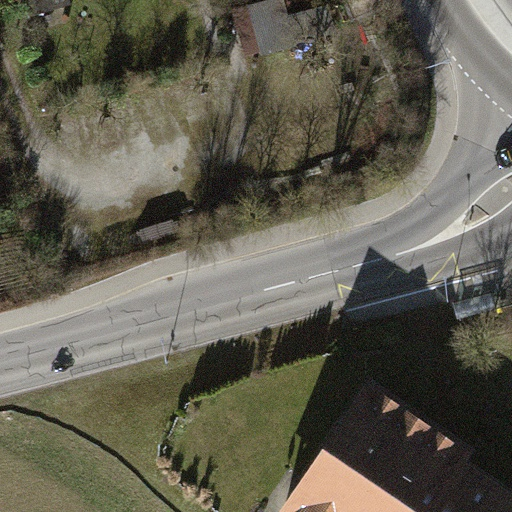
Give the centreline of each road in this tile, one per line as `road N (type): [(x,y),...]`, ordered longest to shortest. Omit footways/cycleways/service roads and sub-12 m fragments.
road 1 (tertiary): [(511,191),(411,250),(0,365)]
road 2 (track): [(268,149),(103,190),(36,156),(0,67)]
